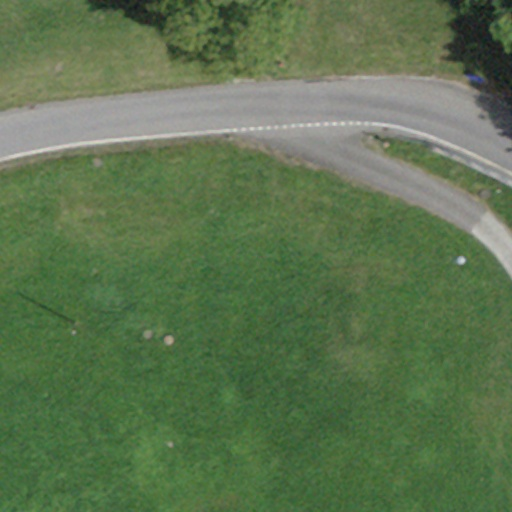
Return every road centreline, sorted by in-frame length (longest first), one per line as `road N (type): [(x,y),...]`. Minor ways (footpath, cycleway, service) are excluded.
road 1 (tertiary): [(0,137),(178,112),(418,104),(476,119),(511,142)]
road 2 (track): [(511,254),(450,201),(318,150),(302,136),(297,105)]
